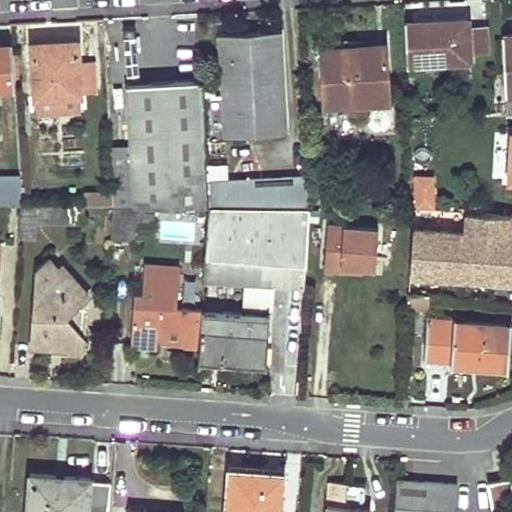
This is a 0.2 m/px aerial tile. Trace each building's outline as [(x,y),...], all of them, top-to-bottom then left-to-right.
[(467,18),(434,20),(405,22),(407,63),(469,60),(467,18)] [(224,134),(286,131),(281,30),(219,33),(224,134)] [(511,33),(501,34),(506,113),(511,113),(511,33)] [(355,38),(316,39),(317,47),(321,47),(356,46),(355,38)] [(35,97),(79,95),(79,94),(78,77),(78,63),(77,40),(32,43),(35,97)] [(0,88),(15,87),(12,44),(0,44),(0,88)] [(389,101),(385,44),(356,46),(321,47),(323,104),(389,101)] [(78,77),(79,94),(96,93),(95,62),(78,63),(78,77)] [(110,147),(113,206),(155,206),(206,206),(200,80),(128,83),(131,146),(110,147)] [(425,110),(424,93),(414,94),(415,111),(425,110)] [(79,95),(35,97),(36,115),(80,113),(79,95)] [(309,201),(308,178),(307,175),(207,181),(209,206),(204,279),(246,282),(244,305),(270,308),(272,283),(304,286),(309,207),(309,201)] [(0,204),(21,205),(19,176),(0,176),(0,204)] [(308,178),(309,201),(340,203),(340,197),(341,191),(328,190),(328,177),(308,178)] [(19,237),(36,238),(37,222),(84,224),(84,205),(21,205),(19,237)] [(110,239),(123,240),(136,240),(137,222),(154,224),(155,206),(113,206),(110,239)] [(467,210),(466,231),(414,227),(410,271),(511,278),(511,234),(510,234),(511,213),(467,210)] [(378,227),(327,223),(324,268),(341,269),(341,264),(362,266),(375,267),(378,227)] [(162,225),(161,239),(193,241),(194,227),(162,225)] [(81,342),(85,338),(74,327),(71,327),(72,308),(88,296),(90,295),(61,265),(57,268),(48,259),(37,269),(31,345),(49,347),(50,341),(61,342),(70,352),(73,349),(76,352),(85,345),(81,342)] [(200,346),(202,310),(202,308),(178,306),(179,267),(145,265),(143,296),(135,296),(132,335),(158,337),(159,326),(183,328),(182,345),(200,346)] [(408,293),(408,299),(408,305),(429,306),(430,295),(408,293)] [(74,327),(85,338),(88,296),(72,308),(71,327),(74,327)] [(200,346),(199,359),(266,363),(269,315),(202,310),(200,346)] [(424,358),(502,364),(505,324),(428,317),(424,358)] [(508,365),(511,324),(505,324),(502,364),(508,365)] [(158,337),(132,335),(131,345),(157,347),(158,337)] [(224,511),(280,511),(283,473),(227,468),(224,511)] [(106,511),(109,481),(89,479),(88,476),(65,475),(65,480),(55,479),(55,474),(30,473),(27,511),(106,511)] [(395,511),(453,511),(456,484),(398,478),(395,511)] [(492,503),(511,499),(511,492),(509,479),(488,482),(492,503)] [(368,511),(369,508),(363,507),(364,485),(328,482),(325,511),(368,511)]
